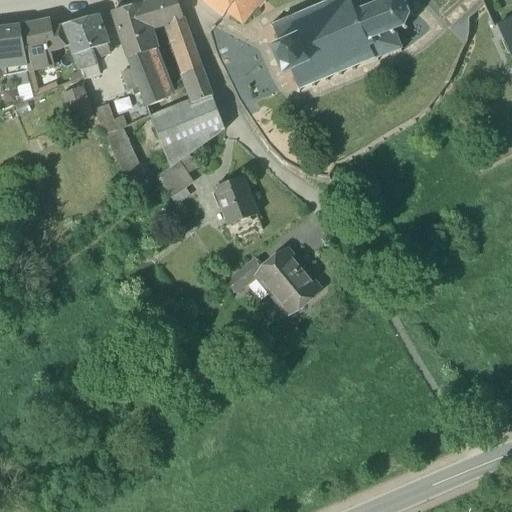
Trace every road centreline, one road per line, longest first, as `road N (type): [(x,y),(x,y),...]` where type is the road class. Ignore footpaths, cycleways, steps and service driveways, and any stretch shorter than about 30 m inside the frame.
road 1 (track): [(481,464),(357,253)]
road 2 (tertiary): [(370,511),(511,453)]
